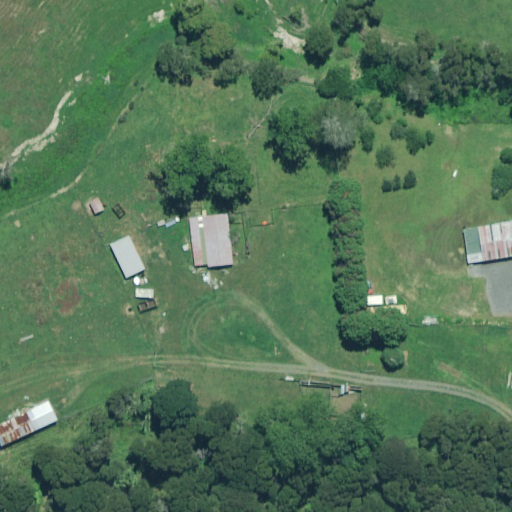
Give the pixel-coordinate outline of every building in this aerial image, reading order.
[(104,210),(98,198),(87,203),(93,215),(104,210)] [(233,264),(227,214),(189,218),(195,266),(208,264),(208,267),(233,264)] [(511,221),(462,230),(467,264),(511,256),(511,221)] [(145,269),(129,236),(109,245),(125,279),(145,269)] [(130,295),(133,304),(153,296),(149,287),(130,295)] [(404,289),(366,291),(368,317),(406,315),(404,289)] [(454,302),(454,312),(470,312),(470,302),(454,302)] [(57,420),(48,401),(0,424),(0,438),(4,446),(57,420)]
